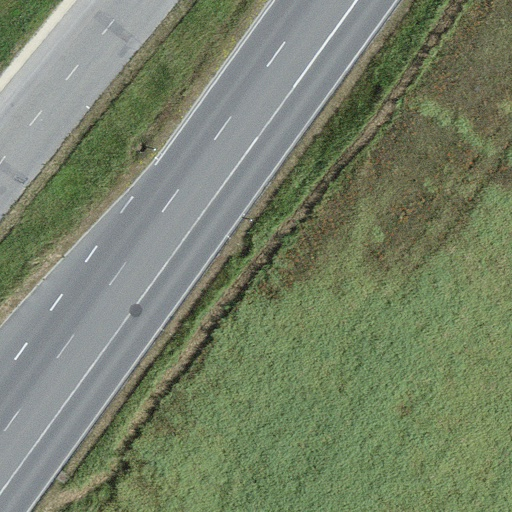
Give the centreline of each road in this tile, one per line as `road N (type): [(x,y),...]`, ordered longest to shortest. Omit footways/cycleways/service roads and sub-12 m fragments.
road 1 (primary): [(336,0),(0,466)]
road 2 (residential): [(0,163),(131,0)]
